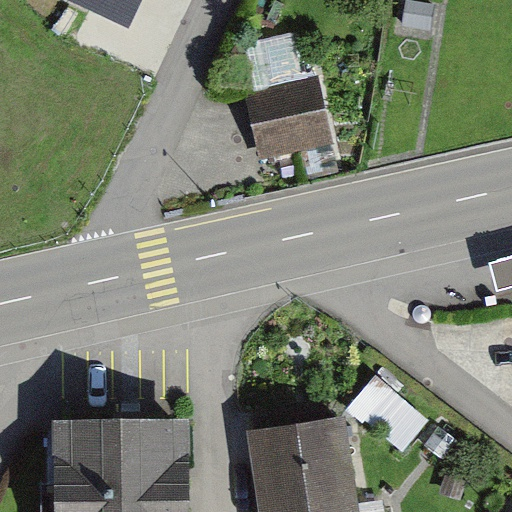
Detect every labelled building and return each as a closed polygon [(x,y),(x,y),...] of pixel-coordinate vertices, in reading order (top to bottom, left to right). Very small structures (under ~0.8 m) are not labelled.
[(139,0),(72,0),(130,23),(139,0)] [(255,95),(245,97),(253,134),(258,162),(298,154),(332,147),(319,82),(304,85),(255,95)] [(511,258),(489,265),(497,294),(511,289),(511,258)] [(247,432),(259,511),(359,511),(359,505),(345,417),(247,432)] [(54,422),(54,511),(189,511),(189,420),(54,422)] [(385,511),(384,501),(359,505),(359,511),(385,511)]
